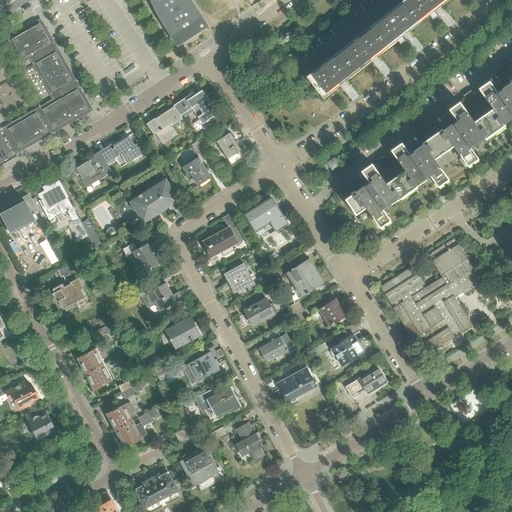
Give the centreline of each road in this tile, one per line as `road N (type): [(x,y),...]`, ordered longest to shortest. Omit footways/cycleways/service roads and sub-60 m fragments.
road 1 (residential): [(303,475),(181,241),(281,169)]
road 2 (residential): [(281,169),(502,0)]
road 3 (residential): [(117,475),(0,243)]
road 4 (residential): [(0,187),(212,57)]
road 5 (residential): [(349,278),(511,168)]
road 6 (residential): [(303,475),(426,399)]
road 7 (residential): [(426,399),(349,278)]
road 8 (residential): [(281,169),(212,57)]
road 9 (residential): [(349,278),(281,169)]
